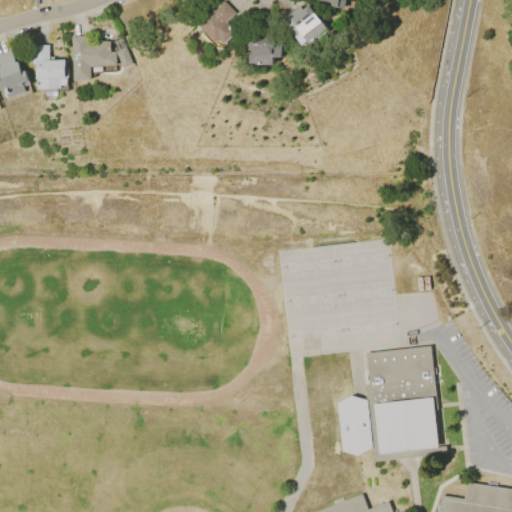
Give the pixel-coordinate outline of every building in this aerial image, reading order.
[(289,15),(308,0),(315,9),(316,8),(320,13),(319,14),(327,24),(308,39),(302,31),(300,28),(295,32),(286,21),(290,17),(289,15)] [(318,0),(344,0),(343,9),(329,6),(330,3),(318,0)] [(198,24),(214,10),(215,11),(224,2),(236,14),(226,23),(228,25),(235,34),(225,44),(219,38),(215,42),(198,24)] [(73,78),(71,35),(88,34),(88,41),(109,40),(110,50),(115,50),(116,63),(90,65),(91,77),(73,78)] [(274,63),(259,63),(259,62),(251,62),(251,53),(253,53),(252,49),(251,49),(250,38),(259,38),(260,37),(260,36),(261,36),(262,36),(263,36),(264,36),(265,36),(266,36),(267,37),(268,38),(276,38),(276,45),(280,45),(281,52),(282,52),(282,56),(274,56),(274,63)] [(49,43),(49,58),(65,57),(65,66),(68,66),(68,76),(63,76),(63,74),(61,75),(61,86),(56,86),(57,90),(42,91),(42,86),(37,86),(37,76),(36,76),(36,60),(32,60),(32,44),(49,43)] [(131,64),(124,47),(115,51),(122,68),(131,64)] [(0,51),(11,48),(15,59),(17,59),(20,69),(25,67),(30,82),(23,84),(25,89),(9,94),(6,86),(0,88),(0,77),(1,77),(0,74),(0,51)] [(429,345),(365,352),(369,383),(364,384),(365,399),(351,395),(336,403),(341,450),(357,455),(371,447),(372,460),(446,453),(445,446),(438,446),(434,409),(437,409),(429,345)] [(466,480),(511,486),(511,511),(310,511),(361,492),(368,507),(388,500),(393,511),(438,511),(442,494),(463,497),(466,480)]
